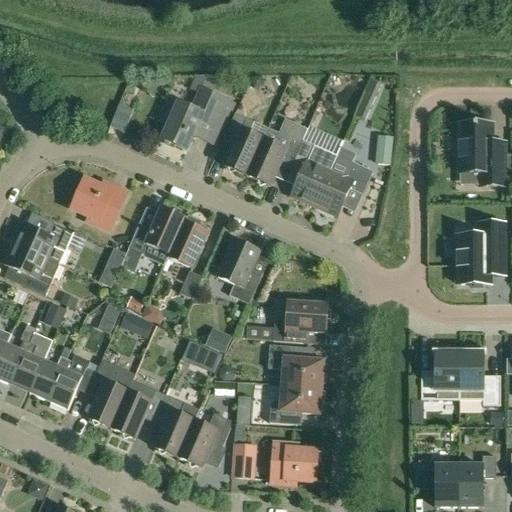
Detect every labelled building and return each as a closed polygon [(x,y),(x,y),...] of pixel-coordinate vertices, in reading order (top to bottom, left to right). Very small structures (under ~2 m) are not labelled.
[(370,80),(355,116),(366,120),(381,85),(370,80)] [(193,109),(168,98),(157,123),(168,127),(162,140),(187,150),(197,126),(209,131),(224,99),(202,89),(193,109)] [(224,167),(247,177),(263,139),(249,133),(254,122),(235,114),(225,137),(235,141),(224,167)] [(279,134),(268,129),(264,140),(263,139),(247,177),(270,187),(281,161),(291,166),(292,164),(308,130),(286,120),(279,134)] [(504,145),(492,145),(492,126),(460,126),(460,174),(481,174),(481,187),(504,187),(504,145)] [(309,144),(314,133),(308,130),(292,164),(303,169),(291,197),(314,207),(337,156),(323,150),(309,144)] [(373,172),(352,163),(354,159),(352,154),(344,150),(339,152),(337,156),(314,207),(337,217),(349,189),(362,195),(373,172)] [(376,154),(375,166),(391,167),(392,155),(376,154)] [(127,194),(109,187),(107,190),(84,180),(72,209),(89,216),(87,221),(111,231),(127,194)] [(129,261),(146,268),(154,248),(169,255),(167,258),(168,259),(185,220),(161,209),(151,233),(138,227),(129,249),(133,251),(129,261)] [(184,224),(168,259),(192,269),(207,234),(208,230),(200,226),(202,224),(189,218),(187,221),(186,220),(184,224)] [(13,244),(59,265),(74,233),(53,224),(48,235),(22,224),(13,244)] [(457,238),(458,286),(469,286),(474,290),(482,290),(486,286),(490,286),(490,282),(503,281),(503,225),(479,226),(479,238),(457,238)] [(249,305),(261,278),(250,273),(259,253),(234,241),(218,278),(234,285),(229,296),(249,305)] [(45,297),(59,265),(13,244),(3,265),(30,277),(25,288),(45,297)] [(157,278),(164,267),(153,260),(146,271),(157,278)] [(116,277),(105,272),(99,286),(110,291),(116,277)] [(193,300),(203,278),(189,272),(180,294),(193,300)] [(326,334),(328,306),(288,304),(287,321),(275,320),(273,342),(303,344),(304,332),(326,334)] [(60,324),(65,311),(53,306),(48,318),(60,324)] [(248,328),(247,340),(259,341),(260,329),(248,328)] [(0,361),(0,381),(11,386),(30,344),(23,341),(19,350),(7,345),(0,361)] [(204,348),(190,342),(182,359),(197,366),(204,348)] [(11,386),(30,394),(44,361),(32,356),(36,346),(30,344),(11,386)] [(268,370),(283,371),(282,386),(322,389),(324,362),(294,360),(295,348),(270,346),(269,358),(268,370)] [(72,350),(66,347),(62,358),(61,357),(57,367),(44,361),(30,394),(49,402),(67,360),(68,360),(72,350)] [(460,349),(435,349),(435,377),(421,377),(421,401),(459,401),(460,349)] [(485,349),(460,349),(459,401),(483,401),(483,407),(501,407),(501,378),(485,378),(485,349)] [(91,363),(75,356),(72,362),(68,360),(67,360),(49,402),(68,411),(79,385),(89,390),(97,373),(88,369),(91,363)] [(88,420),(111,430),(128,392),(105,383),(110,372),(99,367),(97,373),(89,390),(100,394),(88,420)] [(320,415),(322,389),(282,386),(280,404),(274,403),(270,407),(269,424),(297,426),(298,414),(320,415)] [(146,387),(141,398),(128,392),(111,430),(134,440),(145,414),(156,419),(166,396),(146,387)] [(199,410),(166,396),(156,419),(166,423),(155,449),(178,459),(194,421),(199,410)] [(208,428),(194,421),(178,459),(201,469),(212,443),(222,448),(231,428),(231,422),(214,414),(208,428)] [(315,482),(317,452),(293,450),(293,445),(273,444),(271,484),(290,485),(290,481),(315,482)] [(255,447),(235,446),(233,478),(253,480),(255,447)] [(459,467),(459,510),(483,510),(483,481),(496,481),(496,458),(483,458),(483,467),(459,467)] [(435,510),(459,510),(459,467),(459,463),(419,463),(419,492),(435,492),(435,510)] [(11,470),(1,465),(0,467),(0,473),(8,477),(11,470)]
